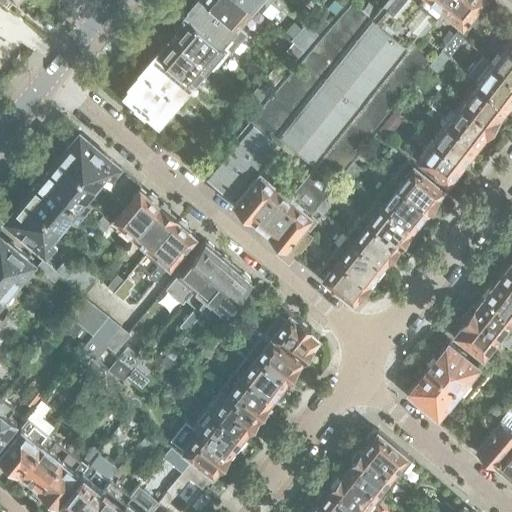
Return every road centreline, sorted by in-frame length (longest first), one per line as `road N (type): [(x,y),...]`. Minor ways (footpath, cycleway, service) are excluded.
road 1 (residential): [(376,349),(50,80)]
road 2 (residential): [(376,349),(511,176)]
road 3 (residential): [(350,381),(511,511)]
road 4 (residential): [(248,511),(350,381)]
